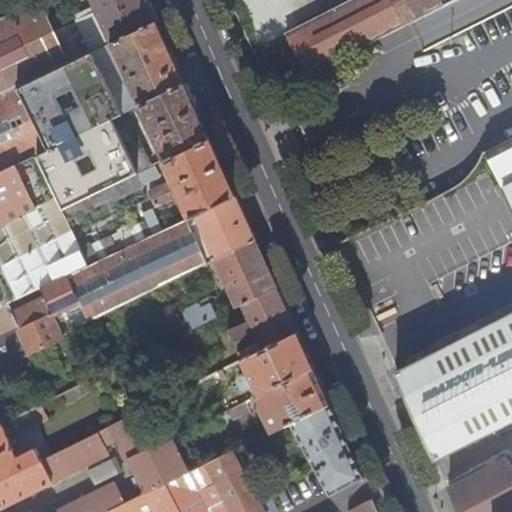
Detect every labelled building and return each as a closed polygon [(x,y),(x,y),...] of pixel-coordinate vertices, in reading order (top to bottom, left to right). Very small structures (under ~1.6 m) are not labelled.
[(33,0),(0,16),(0,96),(17,88),(71,62),(42,0),(33,0)] [(111,42),(157,21),(147,0),(91,0),(95,6),(88,9),(87,9),(74,15),(92,52),(111,42)] [(357,0),(290,33),(311,75),(456,0),(357,0)] [(165,159),(209,137),(196,109),(184,81),(170,52),(157,21),(111,42),(139,103),(139,104),(148,124),(151,123),(157,136),(161,135),(163,141),(158,144),(165,159)] [(122,112),(139,104),(139,103),(111,42),(92,52),(121,112),(122,112)] [(36,154),(62,209),(130,176),(149,167),(141,149),(129,154),(126,148),(138,143),(122,112),(121,112),(92,52),(71,62),(17,88),(47,148),(36,154)] [(0,171),(36,154),(47,148),(17,88),(0,96),(0,171)] [(511,136),(491,148),(511,190),(511,136)] [(194,213),(235,194),(209,137),(165,159),(164,159),(171,175),(174,174),(177,179),(151,191),(157,205),(182,193),(185,198),(182,199),(189,216),(194,213)] [(68,274),(88,265),(62,209),(36,154),(0,171),(0,367),(7,364),(90,322),(68,275),(68,274)] [(256,240),(235,194),(194,213),(195,214),(198,222),(216,259),(217,260),(256,240)] [(195,214),(68,275),(90,322),(216,259),(198,222),(195,214)] [(277,286),(256,240),(217,260),(238,306),(243,303),(277,286)] [(297,331),(277,286),(243,303),(251,320),(225,332),(227,336),(232,334),(236,342),(256,333),(260,341),(248,347),(252,354),(297,331)] [(183,311),(192,329),(218,315),(212,304),(201,308),(199,303),(183,311)] [(511,310),(400,372),(440,460),(511,423),(511,310)] [(313,366),(297,331),(252,354),(243,358),(248,370),(241,373),(239,377),(243,386),(246,387),(255,383),(259,393),(313,366)] [(12,373),(7,364),(0,367),(0,374),(2,378),(12,373)] [(271,431),(291,421),(297,418),(289,402),(296,399),(304,415),(329,402),(313,366),(259,393),(254,395),(255,396),(271,431)] [(219,370),(213,373),(216,380),(222,377),(219,370)] [(329,495),(363,477),(329,402),(304,415),(297,418),(291,421),(329,495)] [(49,417),(42,403),(23,413),(30,427),(49,417)] [(227,418),(224,411),(218,414),(221,421),(227,418)] [(0,480),(0,510),(11,505),(10,503),(14,500),(16,502),(25,498),(24,496),(108,453),(105,446),(118,439),(144,493),(189,471),(172,437),(148,448),(132,415),(42,459),(0,480)] [(3,423),(0,424),(0,480),(42,459),(37,448),(18,457),(3,423)] [(249,484),(232,450),(197,467),(189,471),(144,493),(131,500),(106,511),(276,511),(278,511),(261,477),(249,484)] [(452,488),(463,511),(511,511),(511,462),(510,459),(452,488)] [(95,484),(118,473),(111,460),(89,471),(95,484)] [(70,506),(72,511),(106,511),(131,500),(121,481),(70,506)] [(378,511),(373,498),(349,511),(378,511)]
